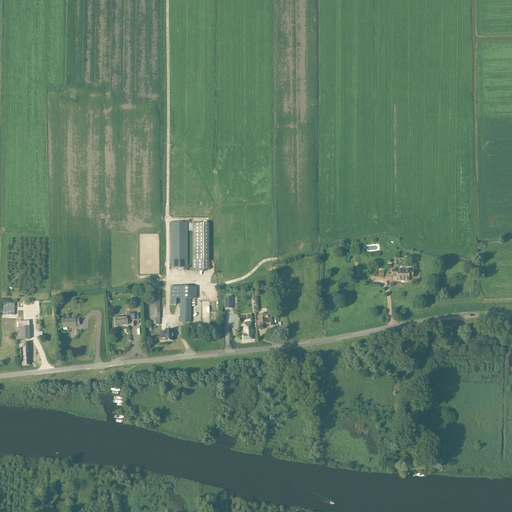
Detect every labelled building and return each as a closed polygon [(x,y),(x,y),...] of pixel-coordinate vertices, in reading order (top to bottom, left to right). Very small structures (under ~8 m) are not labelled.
[(171,222),(171,226),(171,268),(184,268),(184,270),(188,270),(188,222),(171,222)] [(209,270),(209,264),(209,224),(193,224),(193,270),(209,270)] [(392,270),(391,276),(397,277),(397,280),(409,281),(409,277),(413,278),(413,271),(410,271),(410,269),(401,268),(401,271),(392,270)] [(176,299),(180,299),(180,322),(191,322),(191,299),(196,299),(197,287),(180,286),(171,286),(171,305),(171,307),(174,307),(174,305),(176,305),(176,299)] [(160,324),(160,308),(160,291),(150,291),(151,324),(160,324)] [(272,322),(271,314),(258,315),(259,320),(257,320),(257,326),(263,325),(263,323),(272,322)] [(128,321),(127,316),(115,317),(115,326),(128,325),(128,321)] [(75,319),(62,320),(63,328),(76,327),(76,326),(79,325),(79,319),(75,319)] [(18,322),(18,328),(17,328),(18,340),(30,339),(30,327),(29,321),(18,322)] [(254,338),(252,322),(243,323),(243,324),(244,334),(243,334),(244,340),(252,339),(252,338),(254,338)] [(165,342),(174,341),(173,331),(160,332),(161,339),(165,338),(165,342)] [(30,343),(20,344),(21,357),(22,357),(22,366),(31,365),(30,343)]
